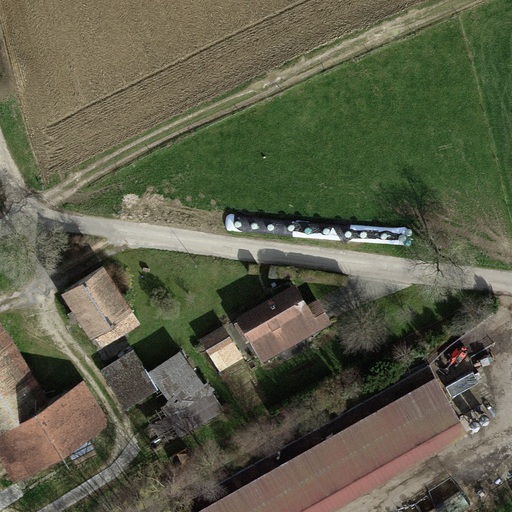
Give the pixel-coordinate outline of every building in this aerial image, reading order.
[(98,272),(61,296),(92,345),(129,321),(98,272)] [(291,287),(237,319),(251,344),(305,312),(291,287)] [(218,329),(197,342),(206,356),(227,344),(218,329)] [(0,330),(0,440),(25,481),(106,431),(79,387),(47,407),(0,330)] [(128,354),(100,372),(149,448),(214,406),(181,355),(144,379),(128,354)] [(330,511),(469,431),(435,372),(196,511),(330,511)] [(0,496),(25,481),(0,440),(0,496)] [(135,473),(97,496),(103,507),(141,483),(135,473)]
